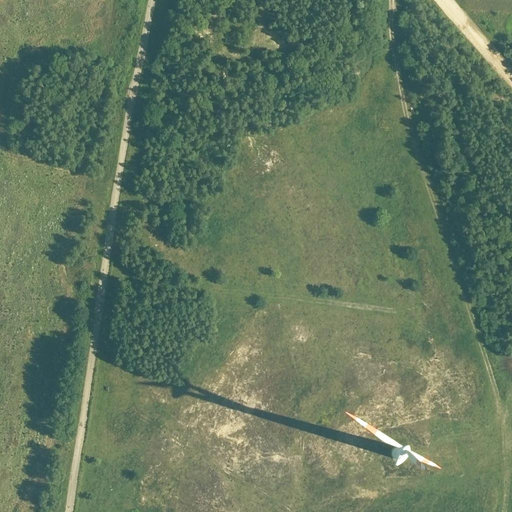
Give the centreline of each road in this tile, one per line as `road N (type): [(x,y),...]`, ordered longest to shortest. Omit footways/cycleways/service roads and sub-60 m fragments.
road 1 (track): [(68,511),(152,0)]
road 2 (track): [(388,0),(417,156),(497,407),(473,435),(422,449)]
